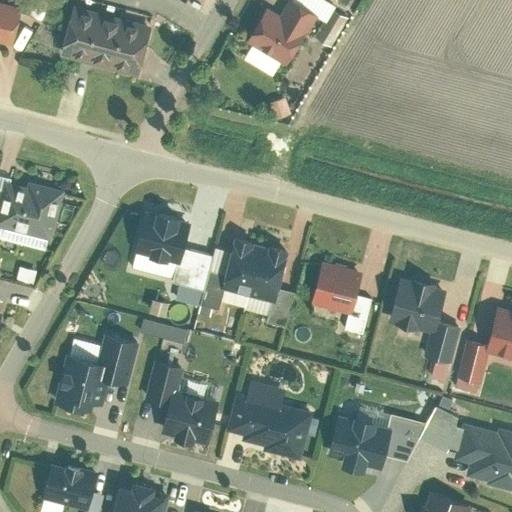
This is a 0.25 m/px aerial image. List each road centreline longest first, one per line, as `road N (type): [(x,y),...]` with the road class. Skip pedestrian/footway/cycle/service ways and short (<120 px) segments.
road 1 (residential): [(129,154),(511,253)]
road 2 (residential): [(0,413),(347,511)]
road 3 (residential): [(0,388),(129,154)]
road 4 (residential): [(129,154),(215,0)]
road 5 (residential): [(0,118),(129,154)]
